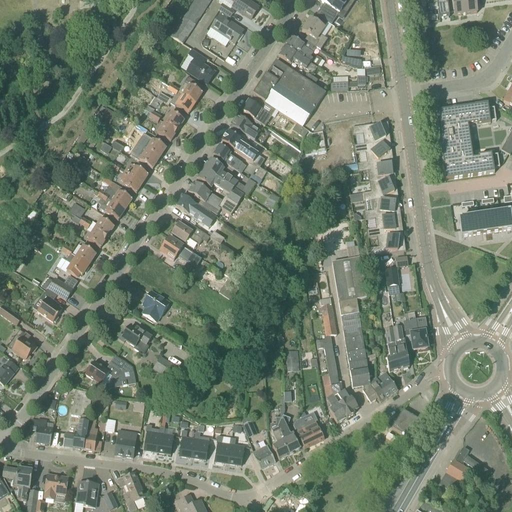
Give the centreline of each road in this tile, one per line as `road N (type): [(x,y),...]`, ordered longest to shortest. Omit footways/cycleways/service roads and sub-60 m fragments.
road 1 (unclassified): [(0,432),(63,360),(299,0)]
road 2 (residential): [(462,346),(423,249),(403,96)]
road 3 (unclassified): [(0,454),(159,471),(252,500)]
road 4 (unclassified): [(252,500),(427,381)]
road 5 (secondary): [(397,511),(464,392)]
road 6 (residential): [(403,96),(490,76),(511,38)]
